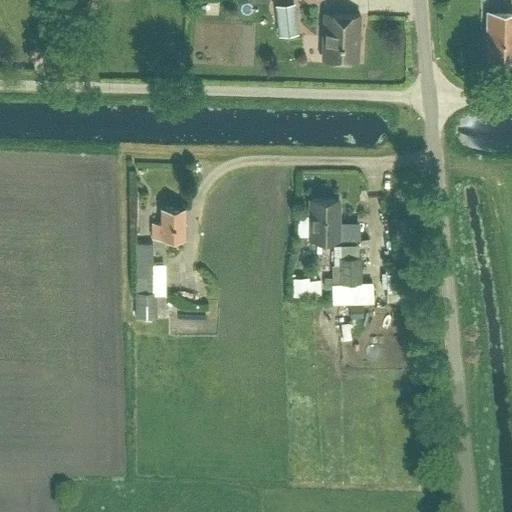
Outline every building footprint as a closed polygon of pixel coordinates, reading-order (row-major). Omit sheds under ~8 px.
[(284,0),(274,1),(276,31),(295,29),(291,0),(284,0)] [(511,9),(497,10),(497,26),(485,26),(484,59),(511,59),(511,9)] [(323,11),(321,56),(357,58),(359,13),(323,11)] [(338,237),(338,197),(309,197),(309,237),(338,237)] [(307,229),(306,203),(296,204),(297,229),(307,229)] [(151,236),(184,236),(183,205),(160,205),(160,220),(151,220),(151,236)] [(152,242),(135,242),(135,316),(157,316),(157,290),(152,290),(152,242)] [(339,255),(339,256),(339,263),(331,263),(333,298),(361,297),(358,243),(342,244),(342,255),(339,255)] [(351,334),(349,311),(339,312),(340,335),(351,334)]
